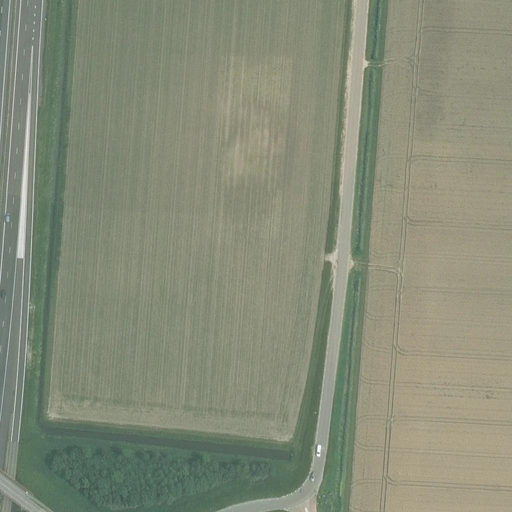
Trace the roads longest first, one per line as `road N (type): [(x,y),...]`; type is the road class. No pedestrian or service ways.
road 1 (unclassified): [(300,498),(317,475),(338,308),(362,0)]
road 2 (motorway): [(0,354),(28,0)]
